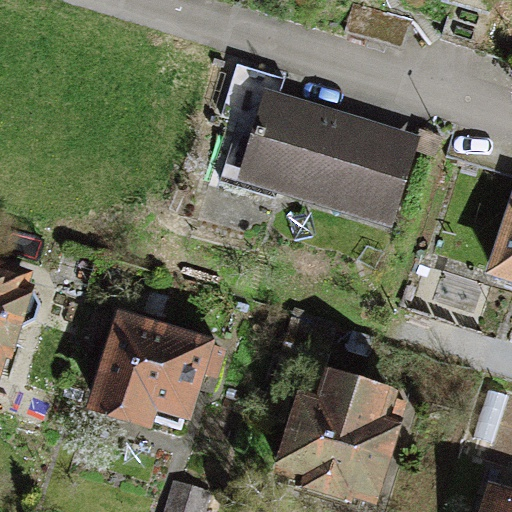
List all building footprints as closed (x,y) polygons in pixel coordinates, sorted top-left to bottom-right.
[(452,0),(442,35),(476,46),(490,0),(452,0)] [(511,0),(501,0),(486,49),(511,57),(511,0)] [(354,4),(345,33),(403,50),(412,21),(354,4)] [(221,182),(259,193),(263,179),(276,183),(386,217),(404,159),(375,150),(379,136),(272,103),(264,129),(240,121),(221,182)] [(511,220),(495,273),(511,278),(511,220)] [(0,356),(10,324),(22,328),(35,321),(39,306),(32,293),(20,289),(24,278),(0,270),(0,356)] [(123,322),(98,404),(182,429),(195,383),(211,387),(221,351),(123,322)] [(284,475),(369,502),(394,421),(399,423),(405,402),(323,376),(316,398),(309,396),(284,475)] [(167,511),(202,511),(209,493),(177,483),(167,511)] [(511,511),(511,502),(497,498),(492,511),(511,511)]
